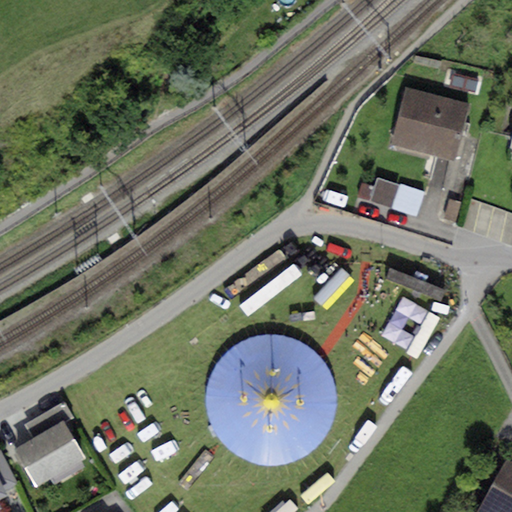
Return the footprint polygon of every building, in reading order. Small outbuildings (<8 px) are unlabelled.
[(453,74),(450,85),(473,91),(476,80),(453,74)] [(469,104),(405,88),(391,144),(454,160),(469,104)] [(398,185),(377,178),(370,202),(391,208),(398,185)] [(362,184),(357,197),(368,201),(372,187),(362,184)] [(425,192),(401,184),(393,209),(417,217),(425,192)] [(449,199),(443,217),(455,221),(461,202),(449,199)] [(24,424),(33,438),(62,421),(73,414),(65,400),(24,424)] [(33,438),(14,449),(36,487),(84,459),(62,421),(33,438)] [(0,449),(0,478),(6,490),(18,484),(0,449)] [(511,511),(511,463),(506,461),(478,511),(511,511)]
